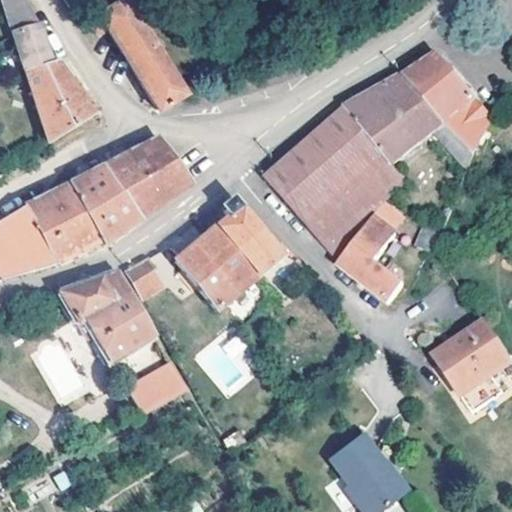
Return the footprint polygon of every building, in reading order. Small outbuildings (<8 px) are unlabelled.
[(0,0),(0,7),(9,33),(34,26),(15,0),(0,0)] [(122,1),(86,26),(94,39),(104,33),(126,68),(154,113),(179,99),(122,1)] [(22,74),(46,66),(39,44),(34,26),(9,33),(22,74)] [(470,157),(485,119),(432,59),(418,68),(402,80),(446,129),(444,130),(470,157)] [(46,66),(22,74),(45,147),(92,117),(76,94),(55,63),(46,66)] [(342,111),(391,167),(433,138),(464,172),(470,157),(444,130),(446,129),(402,80),(401,78),(372,94),(342,111)] [(405,183),(391,167),(342,111),(263,183),(307,232),(337,264),(373,221),(387,203),(405,183)] [(101,167),(136,222),(187,186),(154,141),(129,154),(101,167)] [(99,249),(136,222),(101,167),(83,177),(65,186),(96,244),(99,249)] [(96,244),(65,186),(18,210),(0,221),(0,281),(48,267),(52,267),(96,244)] [(212,230),(253,280),(285,254),(277,246),(272,252),(233,205),(221,214),(224,219),(212,230)] [(439,212),(436,219),(442,225),(445,217),(439,212)] [(432,214),(427,228),(438,235),(442,225),(436,219),(432,214)] [(384,307),(401,288),(372,265),(394,238),(373,221),(337,264),(334,268),(384,307)] [(419,246),(431,249),(438,235),(427,228),(419,246)] [(171,264),(186,282),(218,321),(226,314),(221,308),(253,280),(212,230),(171,264)] [(150,273),(142,260),(134,266),(121,274),(128,286),(150,273)] [(158,287),(150,273),(128,286),(136,301),(158,287)] [(93,345),(104,364),(150,338),(114,276),(86,286),(55,296),(86,349),(93,345)] [(456,351),(436,366),(460,400),(508,364),(496,345),(481,324),(460,339),(464,345),(456,351)] [(358,353),(364,348),(354,333),(347,339),(358,353)] [(59,401),(85,385),(54,337),(28,353),(59,401)] [(464,345),(460,339),(432,360),(436,366),(456,351),(464,345)] [(167,367),(121,393),(137,420),(183,394),(167,367)] [(109,372),(112,378),(119,374),(116,368),(109,372)] [(358,437),(325,461),(343,485),(354,501),(349,504),(355,511),(372,511),(400,492),(358,437)] [(338,489),(349,504),(354,501),(343,485),(338,489)]
